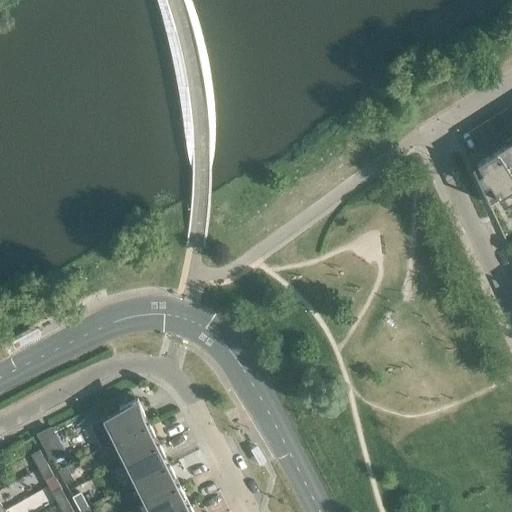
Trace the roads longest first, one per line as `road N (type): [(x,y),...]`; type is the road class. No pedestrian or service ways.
road 1 (residential): [(0,426),(96,372),(148,366),(191,398),(246,511)]
road 2 (residential): [(511,309),(430,130),(511,79)]
